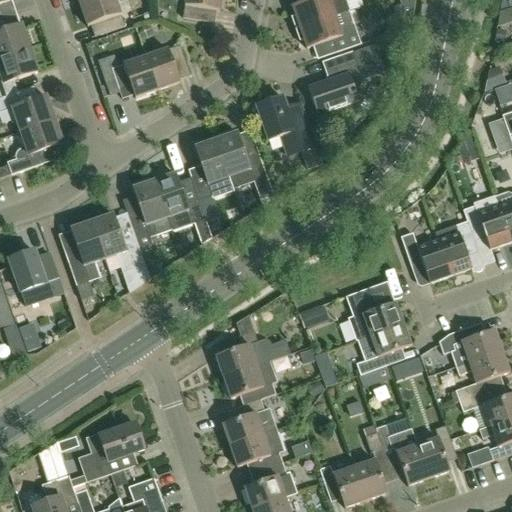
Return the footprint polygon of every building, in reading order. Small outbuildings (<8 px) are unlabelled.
[(124,29),(114,0),(97,0),(79,6),(87,29),(96,25),(100,37),(124,29)] [(219,13),(221,0),(185,0),(182,20),(208,24),(210,12),(219,13)] [(295,31),(349,13),(344,0),(317,0),(318,0),(292,9),(295,18),(291,20),(295,31)] [(511,8),(511,0),(501,0),(499,13),(509,9),(511,8)] [(361,46),(353,25),(349,13),(295,31),(299,43),(303,42),(306,51),(332,42),(337,55),(361,46)] [(0,60),(29,51),(21,27),(0,34),(0,60)] [(502,43),(504,32),(496,31),(494,41),(502,43)] [(188,72),(179,48),(145,59),(157,93),(179,85),(176,76),(188,72)] [(37,74),(29,51),(0,60),(0,100),(17,95),(13,83),(37,74)] [(355,96),(362,82),(352,54),(325,63),(330,77),(328,83),(308,90),(317,117),(358,103),(355,96)] [(157,93),(145,59),(111,71),(120,96),(132,92),(135,100),(157,93)] [(503,88),(498,74),(488,77),(487,88),(484,94),(495,90),(503,88)] [(54,122),(46,99),(22,107),(17,95),(0,100),(0,120),(2,126),(16,121),(20,134),(54,122)] [(282,100),(279,101),(276,99),(273,98),(269,99),(267,102),(266,106),(256,109),(268,143),(281,138),(288,158),(314,149),(305,123),(292,127),(282,100)] [(511,115),(502,119),(511,146),(511,115)] [(62,146),(54,122),(20,134),(25,147),(20,149),(21,151),(18,153),(16,156),(16,159),(16,162),(7,165),(11,177),(24,173),(42,166),(38,154),(62,146)] [(460,153),(476,147),(471,132),(468,138),(464,145),(461,152),(460,153)] [(267,179),(259,157),(246,161),(237,135),(235,136),(234,134),(232,133),(218,138),(216,140),(217,142),(216,143),(228,179),(240,175),(244,187),(254,184),(260,203),(274,198),(267,179)] [(212,201),(233,193),(228,179),(216,143),(194,150),(203,176),(191,181),(197,198),(199,203),(212,198),(212,201)] [(184,203),(175,177),(173,177),(172,175),(170,174),(156,179),(155,181),(156,183),(154,184),(171,232),(205,221),(199,203),(197,198),(184,203)] [(158,237),(171,232),(154,184),(152,185),(152,182),(149,181),(135,186),(134,189),(135,191),(133,191),(141,217),(129,222),(135,239),(149,281),(151,280),(161,273),(150,240),(158,237)] [(284,191),(283,186),(279,184),(274,185),(272,189),(273,194),(277,196),(282,195),(284,191)] [(511,244),(511,195),(511,196),(508,194),(494,199),(510,245),(511,244)] [(510,245),(494,199),(474,206),(475,209),(463,213),(467,224),(474,244),(485,240),(489,253),(510,245)] [(122,243),(113,217),(92,225),(105,261),(116,257),(129,294),(149,281),(135,239),(122,243)] [(471,271),(467,259),(478,255),(474,244),(467,224),(435,235),(437,243),(450,279),(471,271)] [(105,261),(92,225),(70,232),(80,258),(67,262),(76,289),(100,280),(95,264),(105,261)] [(450,279),(437,243),(417,250),(412,236),(400,240),(411,271),(422,267),(429,286),(450,279)] [(9,262),(20,294),(25,308),(63,295),(50,256),(37,261),(34,253),(9,262)] [(403,327),(395,306),(367,316),(366,311),(373,308),(367,292),(345,299),(353,320),(349,321),(357,343),(403,327)] [(0,329),(11,326),(2,300),(0,295),(0,329)] [(319,326),(313,311),(299,317),(304,331),(319,326)] [(265,342),(257,345),(248,318),(236,326),(243,349),(215,359),(223,380),(269,364),(287,358),(283,348),(273,352),(271,344),(265,342)] [(383,358),(411,348),(403,327),(357,343),(365,363),(356,366),(361,378),(373,373),(386,368),(383,358)] [(25,354),(15,330),(7,333),(17,358),(25,354)] [(466,342),(462,332),(449,337),(438,344),(443,357),(455,353),(453,347),(461,344),(468,365),(501,354),(494,332),(466,342)] [(40,349),(37,339),(23,344),(27,353),(40,349)] [(314,362),(314,360),(311,351),(300,355),(304,365),(314,362)] [(509,375),(501,354),(468,365),(456,370),(459,378),(471,373),(476,386),(467,389),(456,393),(459,404),(484,395),(481,385),(509,375)] [(276,385),(269,364),(223,380),(230,401),(258,391),(261,402),(275,397),(272,386),(276,385)] [(361,378),(359,378),(363,390),(391,380),(386,368),(373,373),(361,378)] [(337,385),(333,374),(321,379),(325,390),(337,385)] [(313,398),(323,391),(317,383),(307,390),(313,398)] [(490,428),(511,420),(511,396),(488,405),(484,395),(459,404),(463,415),(483,407),(490,428)] [(269,411),(264,413),(260,402),(246,407),(250,417),(222,427),(229,448),(276,432),(269,411)] [(511,444),(511,420),(490,428),(479,432),(482,441),(493,437),(497,449),(489,452),(493,463),(506,458),(503,448),(511,444)] [(108,464),(144,452),(135,426),(101,438),(101,436),(85,441),(91,456),(78,461),(86,485),(111,477),(112,476),(108,464)] [(374,428),(363,432),(366,439),(377,436),(374,428)] [(429,481),(417,448),(411,432),(390,439),(386,428),(376,431),(377,436),(387,464),(398,460),(407,488),(429,481)] [(450,473),(440,446),(450,442),(445,428),(434,432),(437,441),(417,448),(429,481),(450,473)] [(278,455),(283,453),(276,432),(229,448),(237,470),(265,460),(269,470),(282,465),(282,464),(278,455)] [(387,495),(377,467),(387,464),(377,436),(366,439),(371,454),(374,463),(354,470),(366,503),(387,495)] [(297,448),(283,453),(278,455),(282,464),(300,458),(297,448)] [(290,475),(286,476),(282,465),(269,470),(272,481),(244,490),(251,511),(284,500),(297,495),(290,475)] [(366,503),(354,470),(333,477),(330,468),(319,472),(324,486),(334,482),(344,510),(366,503)] [(127,484),(123,472),(112,476),(111,477),(115,488),(127,484)] [(64,511),(63,508),(77,503),(75,497),(68,478),(41,488),(47,504),(32,509),(33,511),(64,511)] [(145,511),(162,505),(154,481),(142,485),(145,493),(131,498),(135,511),(145,511)] [(75,497),(77,503),(80,511),(92,511),(86,493),(75,497)] [(288,511),(284,500),(251,511),(288,511)]
